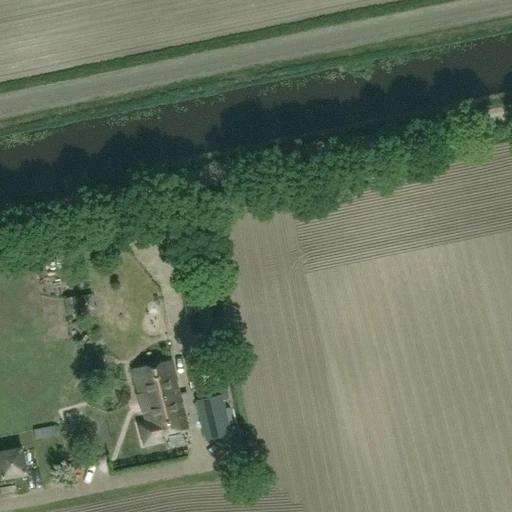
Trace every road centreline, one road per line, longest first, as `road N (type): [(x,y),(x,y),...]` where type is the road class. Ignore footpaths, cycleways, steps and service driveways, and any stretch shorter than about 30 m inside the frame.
road 1 (track): [(0,219),(511,111)]
road 2 (unclassified): [(0,107),(511,2)]
road 3 (residential): [(0,506),(229,458)]
road 4 (track): [(110,197),(118,224),(165,278),(186,361)]
